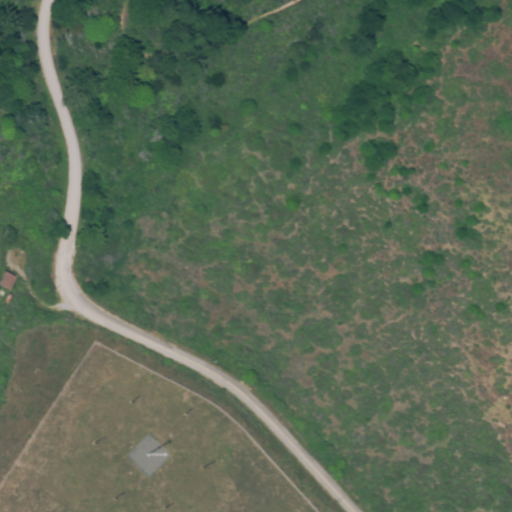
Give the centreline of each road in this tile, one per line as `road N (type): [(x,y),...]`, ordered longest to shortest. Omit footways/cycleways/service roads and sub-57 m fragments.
road 1 (residential): [(78,305),(213,376),(270,419),(352,511)]
road 2 (residential): [(51,0),(45,39),(78,167),(67,270),(78,305)]
